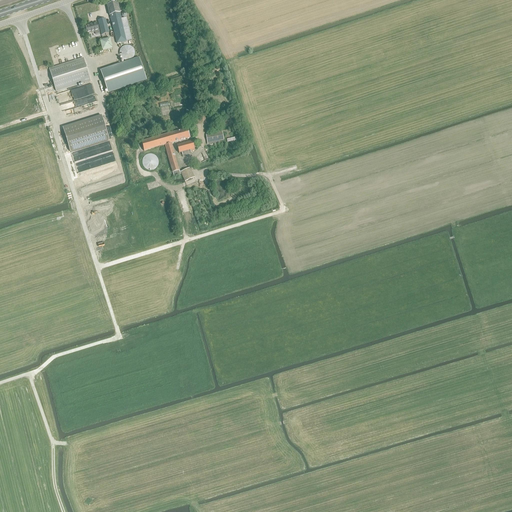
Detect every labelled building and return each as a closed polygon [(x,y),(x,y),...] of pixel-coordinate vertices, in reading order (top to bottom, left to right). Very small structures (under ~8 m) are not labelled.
[(117,44),(132,41),(126,18),(121,19),(120,14),(118,3),(107,6),(109,16),(110,16),(117,44)] [(101,35),(109,34),(105,20),(98,22),(101,35)] [(96,35),(100,34),(97,24),(85,27),(87,35),(95,33),(96,35)] [(102,51),(112,49),(110,39),(100,42),(102,51)] [(134,49),(133,48),(132,47),(130,46),(129,46),(127,46),(126,46),(124,46),(123,47),(122,48),(121,49),(120,50),(120,52),(120,53),(120,55),(120,56),(121,58),(122,59),(123,60),(124,60),(125,61),(127,61),(128,61),(130,61),(131,60),(132,59),(133,58),(134,57),(135,55),(135,54),(135,52),(134,51),(134,49)] [(56,92),(90,81),(83,59),(49,70),(56,92)] [(139,59),(100,71),(108,94),(146,81),(139,59)] [(101,117),(63,129),(70,152),(109,140),(101,117)] [(171,144),(190,138),(187,129),(141,142),(143,151),(164,146),(172,173),(173,176),(180,175),(171,144)] [(208,143),(223,141),(222,133),(206,135),(208,143)] [(227,143),(238,140),(238,137),(230,139),(229,134),(225,135),(226,140),(227,140),(227,143)] [(190,150),(194,149),(192,142),(177,146),(179,154),(181,153),(182,156),(191,153),(190,150)] [(157,158),(156,157),(155,156),(154,155),(152,154),(151,154),(149,154),(147,155),(146,155),(145,156),(144,157),(143,159),(142,160),(142,162),(142,164),(143,165),(143,167),(144,168),(146,169),(147,170),(149,170),(150,170),(152,170),(153,170),(155,169),(156,168),(157,167),(158,166),(158,164),(159,162),(158,161),(158,159),(157,158)] [(185,182),(194,178),(190,168),(180,173),(185,182)]
